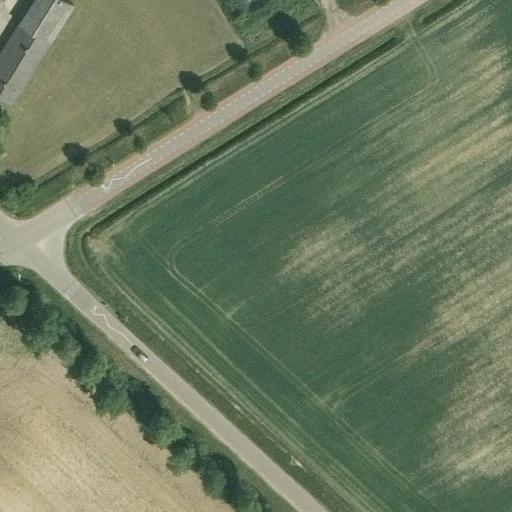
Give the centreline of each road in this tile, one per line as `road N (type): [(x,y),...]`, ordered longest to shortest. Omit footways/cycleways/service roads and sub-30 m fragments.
road 1 (tertiary): [(17,244),(410,0)]
road 2 (unclassified): [(309,511),(17,244)]
